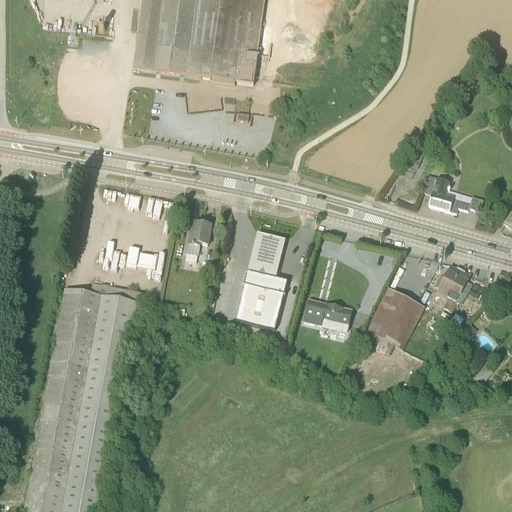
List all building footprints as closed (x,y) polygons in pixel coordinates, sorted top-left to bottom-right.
[(142,0),(132,71),(210,82),(210,86),(233,90),(234,85),(252,88),(264,0),(142,0)] [(421,163),(409,158),(405,166),(406,167),(416,172),(417,172),(421,164),(421,163)] [(468,214),(470,206),(453,202),(453,201),(446,199),(450,184),(437,181),(436,184),(427,181),(422,194),(432,197),(428,208),(456,217),(458,211),(468,214)] [(511,212),(503,226),(511,231),(511,212)] [(211,231),(211,230),(194,227),(193,235),(190,235),(185,258),(186,258),(185,266),(196,268),(197,260),(198,261),(200,249),(208,251),(211,231)] [(285,245),(258,238),(257,239),(249,274),(276,281),(285,246),(285,245)] [(466,284),(469,278),(451,268),(435,297),(444,302),(441,310),(442,311),(451,315),(456,305),(460,307),(471,287),(466,284)] [(287,286),(248,276),(235,325),(274,335),(287,286)] [(100,511),(135,321),(138,322),(140,309),(141,309),(143,298),(110,292),(110,291),(102,290),(102,291),(93,289),(93,290),(92,289),(90,299),(65,295),(26,511),(100,511)] [(424,310),(386,290),(364,333),(371,337),(370,339),(376,342),(372,350),(388,359),(394,349),(402,353),(424,310)] [(352,314),(307,303),(302,326),(346,337),(352,314)] [(477,377),(484,385),(495,375),(488,367),(477,377)]
